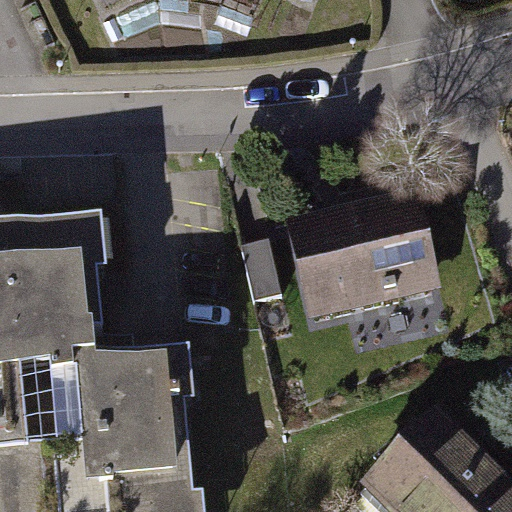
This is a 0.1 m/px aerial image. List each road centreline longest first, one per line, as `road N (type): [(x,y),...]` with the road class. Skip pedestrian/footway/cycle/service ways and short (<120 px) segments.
road 1 (residential): [(0,126),(246,117),(352,106),(446,83)]
road 2 (residential): [(511,221),(446,83)]
